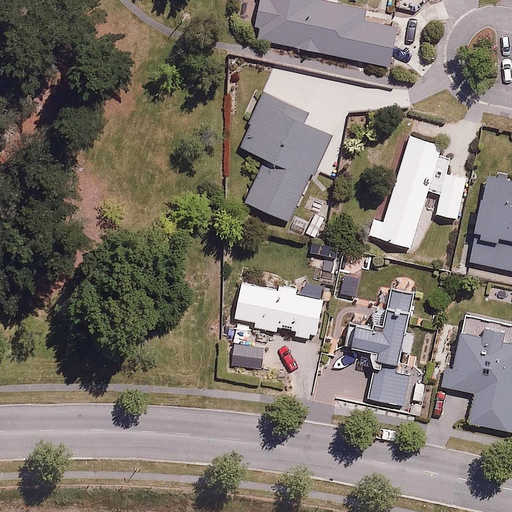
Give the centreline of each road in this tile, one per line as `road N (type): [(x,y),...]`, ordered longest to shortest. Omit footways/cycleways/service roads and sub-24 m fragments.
road 1 (residential): [(0,431),(245,439),(511,489)]
road 2 (residential): [(511,97),(470,85),(455,65),(470,25),(511,19)]
